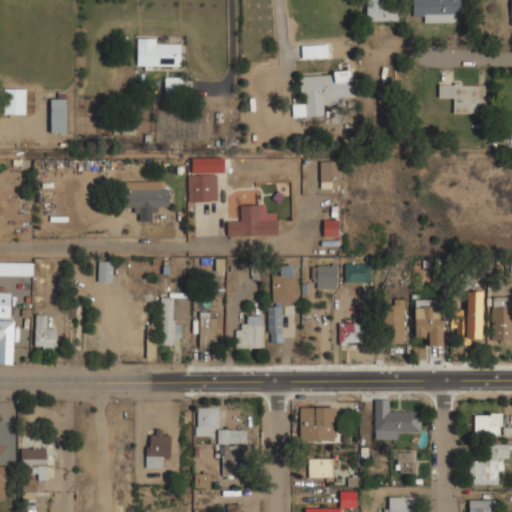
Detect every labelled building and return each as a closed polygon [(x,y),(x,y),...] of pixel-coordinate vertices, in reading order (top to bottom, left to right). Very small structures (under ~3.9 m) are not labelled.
[(367,0),(367,21),(399,21),(399,3),(387,3),(387,0),(367,0)] [(459,0),(413,0),(413,20),(460,19),(459,0)] [(157,38),(137,38),(137,68),(181,67),(181,45),(157,46),(157,38)] [(301,45),(301,58),(330,58),(330,45),(301,45)] [(325,116),(324,102),(354,101),(353,71),(300,74),(301,104),(292,104),(292,117),(325,116)] [(182,77),(165,77),(165,92),(182,92),(182,77)] [(486,83),(439,83),(439,102),(454,102),(454,113),(486,113),(486,83)] [(3,114),(25,114),(25,89),(3,89),(3,114)] [(51,132),(67,132),(67,99),(51,99),(51,132)] [(320,161),(320,188),(341,188),(341,161),(320,161)] [(217,174),(188,174),(188,201),(217,201),(217,174)] [(170,188),(121,188),(121,210),(141,210),(141,220),(152,220),(152,209),(170,209),(170,188)] [(228,236),(278,236),(278,214),(266,214),(266,204),(239,204),(239,220),(227,220),(228,236)] [(322,237),(338,237),(338,219),(323,219),(322,237)] [(113,261),(98,261),(98,281),(113,281),(113,261)] [(0,276),(33,276),(33,263),(0,262),(0,276)] [(370,264),(344,263),(344,282),(370,282),(370,264)] [(337,289),(337,264),(317,264),(317,289),(337,289)] [(296,302),(296,265),(281,265),(281,275),(272,275),(273,305),(267,305),(267,343),(283,343),(283,303),(296,302)] [(0,317),(10,317),(10,291),(0,291),(0,317)] [(482,338),(482,291),(467,291),(467,338),(482,338)] [(188,292),(160,292),(160,323),(141,322),(140,358),(158,358),(158,344),(179,344),(179,322),(188,322),(188,292)] [(511,296),(492,296),(492,341),(511,341),(511,296)] [(384,343),(405,343),(405,300),(393,300),(393,305),(384,305),(384,343)] [(199,347),(217,347),(217,313),(199,313),(199,347)] [(35,349),(56,349),(56,328),(46,328),(46,314),(35,314),(35,349)] [(465,336),(465,314),(454,314),(454,336),(465,336)] [(245,316),(245,326),(236,326),(236,344),(262,344),(262,316),(245,316)] [(441,345),(441,317),(415,317),(415,335),(425,335),(425,345),(441,345)] [(14,319),(0,319),(0,363),(13,363),(14,319)] [(334,323),(334,345),(363,345),(363,323),(334,323)] [(399,439),(399,432),(419,432),(419,410),(390,410),(390,399),(374,399),(374,439),(399,439)] [(219,405),(196,405),(196,436),(219,436),(219,443),(246,443),(246,429),(219,429),(219,405)] [(337,441),(337,406),(300,406),(300,441),(337,441)] [(501,413),(475,413),(475,434),(501,434),(501,413)] [(170,457),(170,430),(157,430),(157,436),(146,436),(146,468),(163,468),(163,457),(170,457)] [(21,449),(21,467),(37,467),(37,480),(46,480),(46,476),(53,476),(53,436),(21,436),(21,449)] [(510,441),(489,442),(489,460),(470,460),(470,483),(500,483),(500,458),(510,458),(510,441)] [(222,475),(241,475),(242,447),(222,447),(222,475)] [(416,452),(396,452),(396,473),(416,473),(416,452)] [(333,477),(333,458),(308,458),(308,477),(333,477)] [(214,486),(214,471),(194,471),(194,486),(214,486)] [(33,498),(33,480),(20,480),(20,498),(33,498)] [(416,511),(416,496),(389,496),(389,509),(385,509),(385,511),(416,511)] [(469,511),(497,511),(497,499),(469,499),(469,511)]
